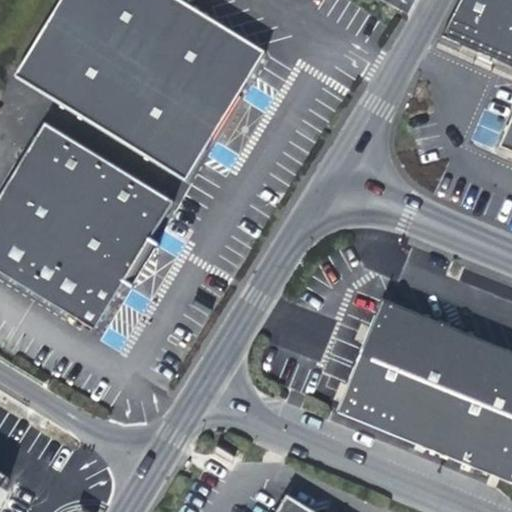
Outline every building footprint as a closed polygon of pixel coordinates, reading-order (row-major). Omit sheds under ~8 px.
[(185,181),(212,137),(237,96),(264,51),(180,0),(58,0),(13,76),(185,181)] [(511,0),(461,0),(441,38),(442,38),(511,68),(511,0)] [(246,101),(237,96),(212,137),(221,142),(228,130),(246,101)] [(0,272),(94,331),(124,283),(150,239),(173,203),(42,121),(0,191),(0,272)] [(160,245),(150,239),(124,283),(132,289),(143,272),(160,245)] [(511,487),(511,355),(386,303),(338,414),(511,487)] [(280,511),(311,511),(289,498),(280,511)]
